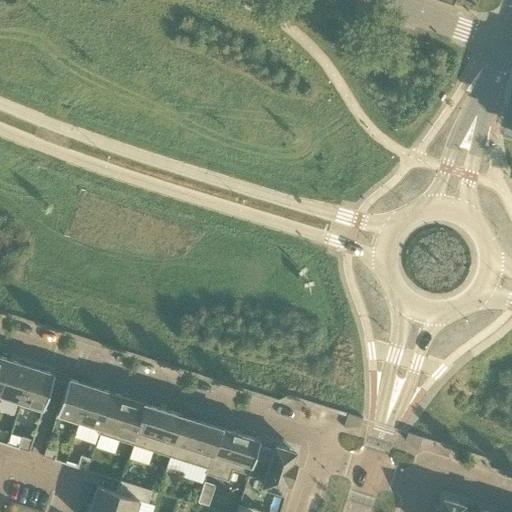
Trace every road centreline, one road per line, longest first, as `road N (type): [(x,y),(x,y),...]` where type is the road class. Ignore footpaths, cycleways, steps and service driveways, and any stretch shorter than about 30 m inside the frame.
road 1 (tertiary): [(391,233),(0,108)]
road 2 (tertiary): [(0,133),(382,261)]
road 3 (residential): [(0,334),(274,423),(328,433),(321,451)]
road 4 (residential): [(448,209),(505,43)]
road 5 (tertiary): [(373,469),(419,314)]
road 6 (residential): [(505,43),(386,0)]
